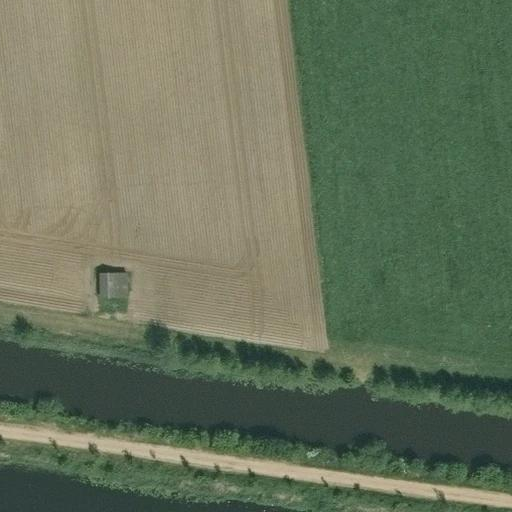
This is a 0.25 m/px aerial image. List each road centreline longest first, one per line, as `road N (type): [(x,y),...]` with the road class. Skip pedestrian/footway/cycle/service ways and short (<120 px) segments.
road 1 (track): [(0,313),(511,389)]
road 2 (track): [(511,507),(0,431)]
